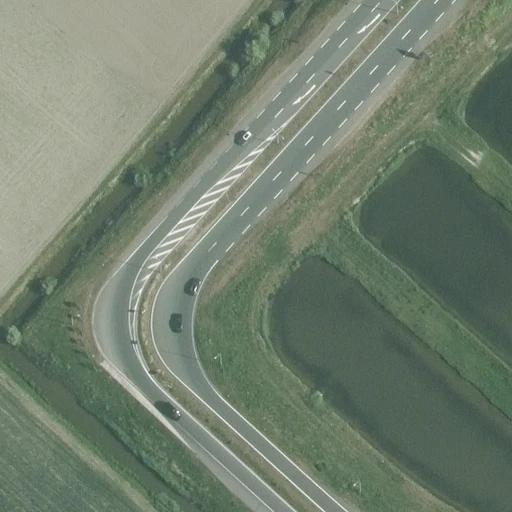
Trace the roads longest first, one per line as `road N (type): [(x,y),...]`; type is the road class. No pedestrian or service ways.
road 1 (motorway): [(382,0),(124,275),(109,315),(124,366),(281,511)]
road 2 (motorway): [(333,511),(189,376),(170,317),(184,280),(439,0)]
